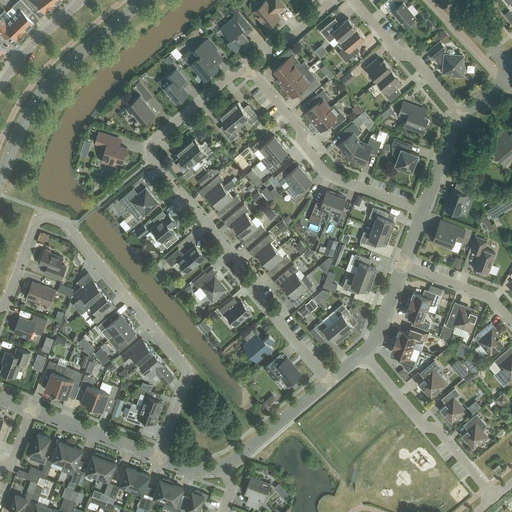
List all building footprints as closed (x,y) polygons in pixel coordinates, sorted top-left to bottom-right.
[(16,12),(11,17),(24,31),(33,22),(25,14),(30,10),(20,0),(18,0),(12,7),(16,12)] [(53,5),(49,0),(25,0),(32,7),(36,4),(43,13),(45,12),(54,6),(53,5)] [(284,6),(279,0),(271,0),(268,3),(266,1),(254,11),(268,27),(279,17),(276,13),(284,6)] [(392,0),(398,7),(392,11),(405,26),(408,24),(410,27),(412,27),(415,25),(416,23),(413,20),(416,17),(403,2),(405,0),(392,0)] [(253,29),(238,12),(234,16),(234,17),(221,28),(230,39),(227,42),(235,51),(249,40),(245,36),(253,29)] [(11,17),(5,23),(0,18),(0,33),(3,36),(7,32),(15,40),(16,39),(17,39),(25,32),(11,17)] [(336,28),(333,23),(322,32),(329,42),(337,35),(341,41),(357,28),(348,18),(336,28)] [(365,38),(357,28),(341,41),(338,44),(342,49),(338,52),(346,62),(357,53),(353,48),(365,38)] [(450,37),(445,31),(437,37),(442,43),(450,37)] [(222,59),(206,40),(194,50),(187,56),(192,62),(191,63),(205,79),(218,68),(215,65),(222,59)] [(446,49),(440,41),(428,51),(434,58),(436,57),(439,61),(444,61),(443,72),(452,73),(452,75),(464,77),(465,66),(462,66),(463,56),(454,55),(454,51),(453,50),(449,49),(447,51),(447,54),(446,54),(446,52),(444,50),(446,49)] [(323,55),(328,51),(325,46),(319,50),(323,55)] [(279,77),(277,79),(285,88),(308,69),(310,68),(305,62),(302,65),(293,54),(274,70),(279,77)] [(378,81),(391,69),(384,60),(380,63),(376,59),(366,67),(378,81)] [(185,79),(176,69),(166,77),(170,82),(164,88),(177,103),(189,93),(180,84),(185,79)] [(321,84),(308,69),(285,88),(292,98),(302,90),(307,96),(321,84)] [(391,69),(378,81),(385,90),(382,92),(390,102),(401,93),(397,88),(402,84),(398,79),(399,78),(396,75),(397,73),(392,71),(391,69)] [(329,71),(325,75),(329,79),(333,75),(329,71)] [(355,78),(350,72),(341,79),(346,86),(355,78)] [(152,95),(139,80),(133,86),(140,94),(132,101),(133,102),(126,108),(131,114),(132,113),(141,124),(147,119),(148,120),(157,112),(147,100),(152,95)] [(305,113),(313,122),(330,107),(326,102),(330,98),(323,90),(311,100),(315,105),(305,113)] [(426,110),(403,102),(399,114),(407,118),(405,125),(424,132),(430,118),(423,116),(426,110)] [(236,103),(228,110),(240,124),(246,119),(251,125),(259,117),(256,113),(255,113),(250,107),(245,111),(239,103),(237,104),(236,103)] [(360,114),(365,111),(360,105),(356,109),(360,114)] [(330,107),(313,122),(321,131),(330,123),(334,128),(346,118),(339,109),(335,113),(330,107)] [(240,124),(228,110),(221,116),(222,117),(220,119),(226,127),(222,130),(227,137),(231,141),(239,134),(235,129),(240,124)] [(338,146),(349,159),(361,141),(356,136),(362,132),(354,122),(343,131),(348,137),(338,146)] [(112,136),(99,132),(95,143),(106,146),(101,161),(114,165),(115,160),(123,162),(127,148),(110,142),(112,136)] [(511,133),(503,141),(498,136),(489,144),(494,150),(496,148),(506,161),(510,157),(511,158),(511,133)] [(266,156),(282,142),(281,142),(278,138),(276,138),(274,135),(263,144),(259,140),(250,148),(254,152),(259,148),(266,156)] [(361,141),(349,159),(364,165),(369,152),(376,155),(381,142),(370,137),(368,144),(361,141)] [(412,145),(395,138),(392,145),(393,153),(399,156),(395,165),(402,167),(403,170),(407,171),(410,170),(412,171),(418,155),(410,152),(412,145)] [(200,164),(206,159),(207,161),(216,154),(212,150),(207,143),(202,147),(196,139),(194,141),(193,139),(185,146),(197,160),(200,164)] [(266,156),(261,160),(272,173),(281,165),(277,161),(288,151),(286,149),(286,147),(283,143),(282,142),(266,156)] [(185,146),(177,152),(179,154),(177,155),(183,163),(179,167),(184,173),(187,178),(196,170),(192,165),(197,160),(185,146)] [(275,177),(285,189),(307,172),(306,171),(302,167),(301,167),(299,164),(288,174),(284,169),(275,177)] [(307,172),(285,189),(296,202),(305,195),(301,190),(312,181),(310,178),(311,177),(307,172)] [(227,190),(235,183),(232,179),(224,186),(220,182),(224,180),(219,174),(198,191),(205,199),(208,196),(213,202),(227,190)] [(265,187),(260,192),(264,196),(269,192),(265,187)] [(470,190),(461,187),(459,192),(452,189),(445,209),(460,214),(467,195),(470,197),(472,193),(470,190)] [(159,203),(146,188),(138,194),(133,188),(119,201),(129,212),(136,207),(144,216),(159,203)] [(233,197),(227,190),(213,202),(217,207),(214,209),(221,217),(241,200),(236,195),(233,197)] [(309,221),(319,225),(324,211),(329,213),(337,193),(331,191),(329,192),(326,191),(321,204),(316,202),(309,221)] [(337,193),(329,213),(339,217),(337,223),(343,225),(347,214),(341,212),(346,198),(343,197),(343,196),(338,194),(337,193)] [(238,231),(252,220),(245,212),(249,210),(244,204),(224,221),(230,229),(234,226),(238,231)] [(501,215),(507,211),(503,204),(497,207),(501,215)] [(373,227),(391,233),(394,224),(393,224),(394,221),(384,218),(386,212),(373,207),(369,217),(376,220),(373,227)] [(176,223),(168,214),(151,229),(163,243),(175,233),(170,228),(176,223)] [(258,227),(252,220),(238,231),(242,237),(239,239),(246,247),(266,230),(261,225),(258,227)] [(465,230),(440,221),(433,239),(452,246),(455,239),(461,241),(465,230)] [(148,231),(144,226),(136,233),(140,238),(148,231)] [(387,243),(391,233),(373,227),(370,234),(364,231),(360,242),(373,246),(375,241),(385,244),(386,242),(387,243)] [(259,256),(263,261),(277,250),(271,242),(274,239),(269,234),(249,251),(255,259),(259,256)] [(486,241),(476,237),(471,251),(475,252),(479,254),(474,268),(475,269),(475,270),(480,272),(481,271),(488,273),(495,254),(483,249),(486,241)] [(205,258),(195,246),(184,255),(179,248),(165,259),(171,266),(178,261),(188,273),(205,258)] [(277,250),(263,261),(267,266),(264,269),(271,277),(291,260),(286,254),(283,257),(277,250)] [(63,258),(44,251),(39,264),(52,269),(49,275),(61,279),(66,267),(60,265),(63,258)] [(358,266),(355,273),(373,280),(377,271),(375,270),(376,268),(366,264),(369,259),(355,254),(351,264),(358,266)] [(87,258),(93,265),(97,262),(91,255),(87,258)] [(288,291),(302,279),(296,272),(299,269),(294,264),(274,281),(280,289),(284,286),(288,291)] [(217,274),(213,269),(206,274),(205,272),(193,283),(198,289),(201,287),(207,295),(206,295),(212,303),(220,296),(219,295),(227,289),(215,275),(217,274)] [(373,280),(355,273),(353,280),(346,278),(342,288),(355,293),(358,287),(367,291),(368,289),(370,289),(373,280)] [(306,276),(302,279),(288,291),(292,296),(289,299),(293,303),(296,307),(316,290),(311,284),(308,287),(305,283),(310,279),(306,276)] [(86,299),(90,304),(104,292),(92,279),(75,293),(74,295),(81,303),(86,299)] [(333,290),(335,284),(328,281),(326,287),(333,290)] [(55,290),(33,282),(27,297),(49,305),(55,290)] [(74,289),(61,284),(58,292),(71,297),(74,289)] [(407,302),(407,303),(428,310),(430,305),(437,305),(440,296),(428,291),(426,297),(413,292),(411,299),(409,298),(408,302),(407,302)] [(115,306),(104,292),(90,304),(94,309),(89,312),(97,322),(115,306)] [(234,305),(230,300),(219,310),(224,315),(226,314),(236,326),(251,313),(241,301),(236,305),(234,305)] [(304,320),(317,310),(311,302),(298,311),(304,320)] [(328,315),(345,335),(353,329),(352,328),(354,326),(347,318),(352,314),(342,303),(328,315)] [(428,310),(407,303),(408,303),(406,307),(407,308),(405,314),(418,319),(415,325),(427,330),(430,323),(424,321),(428,310)] [(476,314),(453,305),(445,326),(446,326),(446,325),(454,328),(455,324),(459,326),(458,327),(466,330),(466,329),(471,330),(476,314)] [(73,320),(66,313),(59,331),(73,320)] [(110,329),(114,334),(130,321),(128,318),(125,318),(122,314),(111,323),(107,318),(97,326),(104,334),(110,329)] [(47,320),(34,315),(31,321),(20,316),(13,333),(30,339),(33,331),(42,334),(47,320)] [(328,315),(314,327),(323,338),(328,334),(335,342),(336,341),(337,342),(345,335),(328,315)] [(108,339),(119,352),(129,344),(125,340),(136,331),(132,327),(132,324),(130,321),(114,334),(108,339)] [(503,343),(488,324),(477,333),(477,334),(476,334),(476,337),(482,344),(481,345),(486,351),(487,350),(490,354),(503,343)] [(264,338),(255,327),(243,337),(248,342),(243,346),(254,359),(265,350),(268,354),(273,349),(270,345),(275,341),(269,334),(264,338)] [(393,340),(414,348),(416,343),(422,343),(426,333),(414,329),(412,335),(399,330),(397,336),(395,336),(394,340),(393,340)] [(140,364),(154,352),(142,338),(122,355),(129,364),(135,359),(140,364)] [(410,359),(414,348),(393,340),(393,341),(392,345),(393,345),(391,352),(403,357),(401,363),(408,371),(413,367),(415,361),(410,359)] [(93,355),(102,347),(98,342),(89,350),(93,355)] [(30,353),(17,348),(15,355),(6,352),(4,359),(5,360),(1,372),(16,378),(21,363),(26,365),(30,353)] [(495,360),(502,368),(494,374),(503,385),(511,378),(511,377),(511,354),(508,349),(495,360)] [(154,352),(140,364),(151,378),(157,373),(165,384),(174,376),(154,352)] [(107,354),(101,359),(105,364),(111,359),(107,354)] [(300,375),(287,358),(280,364),(275,358),(265,367),(275,379),(280,375),(288,385),(289,384),(293,381),(300,375)] [(464,378),(471,372),(461,360),(454,366),(464,378)] [(52,391),(56,393),(66,367),(49,361),(45,373),(50,375),(45,390),(52,392),(52,391)] [(440,367),(435,361),(423,371),(428,376),(419,383),(431,396),(434,393),(435,394),(441,390),(440,388),(444,385),(433,372),(440,367)] [(83,373),(75,370),(66,367),(56,393),(61,395),(61,396),(67,398),(73,383),(78,386),(83,373)] [(406,376),(410,381),(415,377),(411,372),(406,376)] [(99,389),(92,387),(95,380),(94,377),(85,374),(80,386),(86,388),(81,403),(87,406),(87,405),(92,407),(99,389)] [(293,381),(289,384),(294,390),(299,387),(293,381)] [(109,393),(99,389),(92,407),(96,408),(96,409),(103,411),(108,397),(114,399),(119,387),(113,384),(109,393)] [(146,395),(141,406),(159,413),(163,402),(148,396),(150,390),(139,386),(137,392),(146,395)] [(459,394),(455,388),(445,397),(449,401),(441,408),(452,422),(455,419),(456,420),(462,415),(461,414),(465,410),(454,398),(459,394)] [(509,400),(503,393),(496,399),(502,406),(509,400)] [(159,413),(141,406),(139,413),(129,410),(126,419),(138,424),(140,418),(155,424),(159,413)] [(487,426),(477,414),(467,423),(471,427),(462,435),(474,448),(477,445),(478,446),(484,441),(483,440),(487,437),(481,430),(487,426)] [(50,438),(38,433),(32,451),(44,456),(50,438)] [(53,459),(64,464),(71,446),(59,441),(53,459)] [(75,484),(76,484),(80,472),(75,470),(83,450),(71,446),(64,464),(65,464),(62,471),(72,475),(69,481),(68,481),(66,488),(73,491),(75,484)] [(98,476),(106,456),(96,452),(94,455),(93,454),(86,472),(98,476)] [(116,459),(106,456),(98,476),(109,481),(116,463),(115,462),(116,459)] [(52,462),(45,459),(41,471),(30,467),(26,479),(36,483),(38,477),(45,479),(52,462)] [(120,485),(132,489),(138,471),(127,467),(120,485)] [(150,475),(138,471),(132,489),(143,493),(150,475)] [(80,472),(76,484),(81,486),(85,473),(80,472)] [(165,502),(172,484),(173,481),(163,477),(162,480),(160,479),(154,497),(165,502)] [(270,484),(251,477),(245,492),(250,494),(246,503),(258,508),(262,498),(264,499),(270,484)] [(103,494),(110,497),(114,485),(108,483),(103,494)] [(172,484),(165,502),(163,508),(172,511),(179,511),(183,503),(179,501),(184,488),(172,484)] [(119,487),(114,485),(110,497),(114,499),(119,487)] [(273,485),(272,506),(289,506),(289,493),(284,493),(284,486),(273,485)] [(36,487),(34,494),(32,498),(37,500),(41,488),(36,487)] [(32,498),(34,494),(28,491),(25,498),(16,494),(8,511),(22,511),(26,504),(29,505),(32,498)] [(198,511),(205,496),(193,491),(186,509),(193,511),(198,511)] [(143,509),(147,498),(141,496),(134,511),(141,511),(142,509),(143,509)] [(65,511),(70,500),(65,498),(60,509),(65,511)] [(152,500),(147,498),(143,509),(148,511),(152,500)] [(76,511),(76,508),(73,507),(75,502),(70,500),(65,511),(67,511),(76,511)] [(32,511),(46,511),(48,506),(37,502),(32,511)]
